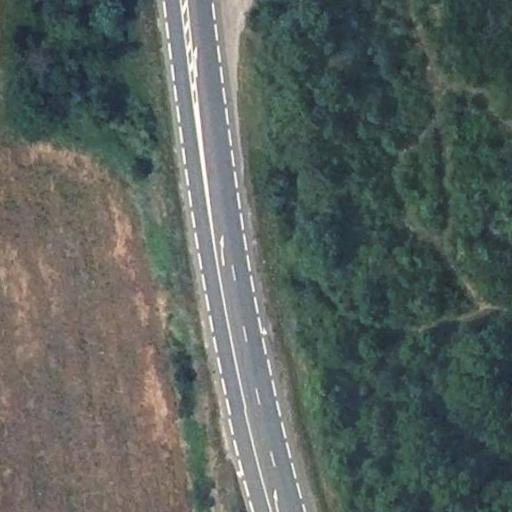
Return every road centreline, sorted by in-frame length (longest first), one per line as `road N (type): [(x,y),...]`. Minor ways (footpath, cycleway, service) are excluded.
road 1 (primary): [(273,511),(186,0)]
road 2 (track): [(511,311),(388,328),(353,321),(326,298),(191,59)]
